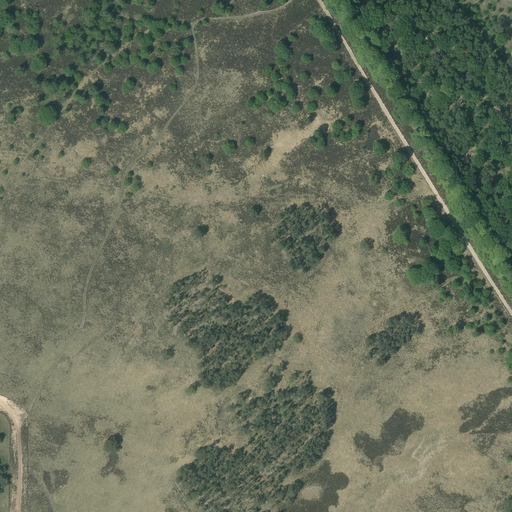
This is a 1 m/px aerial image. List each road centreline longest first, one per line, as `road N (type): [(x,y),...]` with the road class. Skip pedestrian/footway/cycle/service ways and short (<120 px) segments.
road 1 (track): [(511,315),(318,0)]
road 2 (track): [(392,0),(511,122)]
